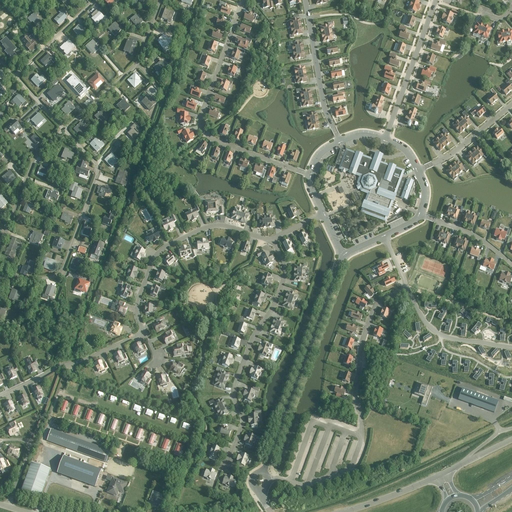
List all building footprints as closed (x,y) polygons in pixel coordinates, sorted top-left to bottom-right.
[(270,9),(273,9),(272,3),(269,3),(268,0),(263,0),(264,2),(263,3),(264,5),(262,5),(263,9),(265,8),(265,9),(270,8),(270,9)] [(410,7),(409,11),(415,13),(416,10),(418,11),(420,6),(418,6),(419,3),(413,1),(412,4),(411,4),(410,3),(409,7),(410,7)] [(226,8),(225,8),(226,4),(220,2),(219,6),(223,7),(221,13),(229,16),(231,10),(228,9),(229,8),(226,7),(226,8)] [(67,17),(63,13),(61,10),(58,12),(61,15),(55,20),(59,25),(67,17)] [(171,24),(172,19),(173,16),(174,17),(175,13),(165,10),(162,19),(168,21),(167,23),(171,24)] [(99,13),(97,11),(92,15),(94,17),(92,19),(97,24),(104,17),(99,13)] [(446,16),(444,15),(442,19),(444,20),(443,23),(449,25),(450,22),(451,22),(452,22),(453,19),(452,19),(452,18),(453,14),(457,16),(458,13),(452,11),(451,13),(451,14),(447,13),(446,16)] [(39,14),(37,12),(29,18),(36,26),(41,22),(36,17),(39,14)] [(244,19),(252,22),(254,18),(256,19),(257,16),(254,15),(253,16),(251,16),(252,15),(249,14),(249,15),(246,14),(244,19)] [(143,22),(141,19),(140,20),(136,15),(131,20),(137,27),(143,22)] [(415,20),(411,18),(412,16),(408,15),(407,18),(409,18),(406,25),(412,27),(413,25),(414,22),(415,20)] [(222,21),(218,20),(216,25),(225,28),(227,23),(224,21),(222,20),(222,21)] [(291,28),(301,27),(301,25),(301,23),(300,23),(300,20),(296,20),(294,20),(294,21),(290,21),(290,25),(290,27),(291,27),(291,28)] [(322,35),(332,33),(331,32),(332,32),(331,29),(330,27),(334,26),(333,22),(327,23),(328,27),(326,27),(326,26),(324,27),(320,28),(321,31),(321,33),(322,35)] [(117,35),(122,30),(115,23),(108,30),(115,36),(117,35)] [(479,39),(480,36),(484,27),(482,26),(480,25),(477,24),(476,28),(475,28),(475,30),(472,36),(479,39)] [(80,25),(73,31),(79,37),(85,31),(80,25)] [(251,29),(242,26),(240,31),(243,32),(243,33),(245,33),(246,33),(249,34),(251,29)] [(402,30),(399,37),(408,40),(410,35),(406,34),(407,33),(405,32),(405,31),(405,32),(406,28),(400,26),(399,30),(402,30)] [(301,27),(291,28),(291,30),(291,32),(292,32),(292,35),(289,36),(290,39),(294,38),(294,35),(296,35),(298,35),(302,34),(302,31),(302,28),(301,28),(301,27)] [(484,27),(480,36),(482,37),(484,38),(484,37),(487,38),(489,35),(490,33),(489,33),(491,29),(487,28),(488,28),(485,27),(484,27)] [(437,33),(436,36),(442,38),(445,31),(439,28),(438,31),(437,33)] [(217,33),(214,32),(212,37),(220,40),(222,35),(219,34),(220,33),(217,32),(217,33)] [(505,42),(507,42),(505,32),(503,32),(501,32),(501,33),(498,33),(498,37),(498,39),(499,39),(499,42),(497,42),(497,45),(500,45),(500,43),(503,43),(505,42)] [(332,33),(322,35),(322,37),(322,39),(323,42),(327,42),(329,41),(332,41),(332,43),(335,43),(335,40),(333,40),(332,37),(333,37),(332,35),(332,33)] [(33,34),(24,42),(32,51),(39,44),(35,39),(36,38),(33,34)] [(175,45),(170,39),(168,40),(164,35),(159,40),(164,46),(162,47),(165,52),(175,45)] [(95,46),(99,42),(93,36),(91,38),(93,41),(87,46),(94,54),(99,50),(95,46)] [(16,49),(6,38),(1,42),(3,45),(5,44),(9,48),(8,50),(5,52),(9,56),(10,58),(12,59),(14,57),(16,55),(14,53),(13,53),(12,52),(13,51),(16,49)] [(237,38),(235,43),(239,44),(239,45),(238,46),(244,49),(245,46),(246,42),(250,43),(252,40),(246,38),(245,41),(237,38)] [(133,42),(128,40),(124,51),(129,53),(129,54),(132,55),(137,41),(134,40),(133,42)] [(65,44),(61,49),(63,52),(64,52),(66,54),(69,51),(71,52),(76,48),(69,41),(65,44)] [(433,44),(431,49),(440,52),(442,45),(445,46),(446,43),(440,41),(439,44),(439,45),(437,44),(436,45),(433,44)] [(296,45),(293,45),(292,42),(289,43),(289,46),(292,45),(293,49),(292,49),(293,51),(293,52),(303,51),(303,49),(303,47),(302,47),(302,44),(298,44),(296,44),(296,45)] [(396,52),(403,54),(404,52),(404,49),(405,47),(401,45),(402,43),(398,42),(397,45),(399,45),(396,52)] [(211,43),(208,50),(214,53),(217,45),(211,43)] [(240,53),(244,55),(245,52),(239,50),(238,52),(234,51),(231,59),(237,61),(240,53)] [(303,51),(293,52),(294,54),(293,54),(294,56),(295,60),(298,59),(301,59),(304,58),(304,55),(304,52),(303,52),(303,51)] [(211,60),(206,58),(207,55),(202,53),(200,61),(203,62),(202,65),(208,67),(211,60)] [(389,64),(398,67),(400,62),(397,61),(397,60),(395,59),(395,58),(395,59),(396,55),(391,53),(389,56),(392,57),(389,64)] [(43,63),(42,64),(46,67),(51,61),(53,64),(55,62),(48,54),(41,61),(43,63)] [(427,60),(426,63),(432,65),(435,58),(429,55),(428,58),(427,60)] [(154,68),(157,72),(159,71),(162,74),(168,69),(162,62),(154,68)] [(239,70),(240,68),(237,66),(236,69),(230,67),(228,75),(234,77),(237,69),(239,70)] [(296,76),(306,75),(305,73),(306,73),(305,71),(304,67),(300,68),(298,68),(298,69),(294,69),(295,73),(295,75),(296,76)] [(387,71),(384,78),(393,81),(395,76),(392,74),(390,73),(390,72),(392,69),(386,67),(384,70),(387,71)] [(421,76),(430,79),(432,72),(435,73),(436,70),(430,68),(429,71),(429,72),(427,71),(426,72),(423,71),(421,76)] [(206,75),(202,74),(203,71),(198,69),(197,72),(200,73),(197,81),(203,83),(206,75)] [(103,84),(104,82),(98,74),(88,83),(93,88),(101,82),(103,84)] [(136,74),(128,81),(135,89),(142,82),(136,74)] [(38,88),(46,80),(42,75),(40,78),(37,75),(31,81),(38,88)] [(306,75),(296,76),(296,78),(296,80),(294,80),(295,84),(297,83),(297,84),(301,83),(303,83),(307,82),(306,78),(307,78),(306,76),(306,75)] [(511,90),(511,89),(509,87),(511,85),(508,80),(505,82),(508,85),(502,90),(506,95),(508,94),(510,92),(511,90)] [(220,89),(226,91),(229,84),(232,85),(233,82),(229,81),(228,83),(223,81),(220,89)] [(343,84),(337,85),(337,81),(334,82),(334,85),(333,85),(334,90),(338,90),(340,90),(340,89),(344,89),(343,84)] [(416,89),(425,93),(427,86),(430,87),(431,83),(425,81),(424,84),(424,85),(422,84),(421,85),(418,84),(416,89)] [(78,82),(73,87),(81,96),(79,98),(82,101),(89,95),(78,82)] [(391,87),(386,86),(387,83),(384,82),(383,85),(382,85),(381,87),(383,88),(382,93),(388,95),(389,92),(390,90),(391,87)] [(196,91),(194,90),(195,87),(191,85),(190,89),(193,90),(191,95),(199,98),(201,93),(198,92),(199,91),(196,90),(196,91)] [(54,89),(48,95),(54,102),(62,95),(63,93),(57,87),(54,89)] [(312,100),(311,97),(311,96),(311,94),(310,91),(306,92),(306,91),(304,92),(303,92),(302,89),(296,90),(297,94),(300,93),(301,96),(301,98),(302,101),(302,103),(300,104),(301,107),(303,107),(307,106),(307,107),(309,106),(313,105),(312,102),(312,100)] [(343,101),(343,97),(344,96),(344,92),(337,93),(338,97),(333,98),(333,103),(337,102),(340,102),(340,101),(343,101)] [(11,103),(13,105),(16,103),(20,107),(23,104),(25,107),(28,104),(26,102),(19,95),(11,103)] [(493,95),(487,100),(491,105),(493,103),(494,103),(495,102),(498,100),(493,95)] [(150,96),(142,103),(149,110),(156,104),(150,96)] [(220,103),(224,104),(225,100),(216,96),(214,101),(218,102),(217,103),(220,104),(220,103)] [(412,101),(411,103),(418,106),(420,98),(414,96),(413,98),(412,101)] [(380,108),(381,105),(382,105),(383,103),(382,103),(383,99),(379,98),(375,107),(380,108)] [(116,106),(121,111),(122,110),(125,112),(130,107),(124,100),(116,106)] [(186,108),(195,111),(197,105),(194,104),(194,103),(192,102),(191,103),(190,103),(190,101),(187,100),(186,102),(188,103),(186,108)] [(70,104),(62,111),(67,116),(74,109),(70,104)] [(375,107),(373,106),(371,110),(375,112),(374,112),(375,113),(376,114),(377,113),(378,113),(381,114),(383,109),(380,108),(375,107)] [(476,114),(479,118),(481,116),(483,115),(483,114),(485,113),(481,108),(475,113),(473,110),(470,114),(473,117),(476,114)] [(103,114),(104,113),(102,110),(96,116),(103,124),(108,119),(103,114)] [(184,110),(177,110),(177,113),(181,113),(181,118),(179,117),(179,121),(181,121),(181,125),(182,125),(182,126),(183,126),(185,126),(186,126),(186,125),(187,125),(187,122),(190,122),(190,117),(188,117),(188,114),(183,114),(183,113),(184,113),(184,110)] [(209,116),(217,119),(219,113),(216,112),(216,111),(214,111),(211,110),(209,116)] [(413,121),(413,120),(417,111),(412,110),(410,113),(409,115),(410,115),(408,119),(413,121)] [(318,123),(317,120),(318,120),(317,117),(316,114),(313,115),(312,114),(310,115),(309,115),(309,112),(302,113),(303,117),(307,116),(307,119),(307,121),(308,125),(308,127),(306,127),(307,130),(309,130),(313,130),(315,129),(319,128),(318,125),(319,125),(318,123)] [(459,121),(465,129),(467,128),(469,127),(468,127),(471,124),(469,121),(467,120),(466,119),(469,117),(465,112),(462,114),(464,117),(462,119),(460,120),(459,121)] [(39,114),(31,121),(37,127),(44,120),(39,114)] [(408,119),(406,118),(404,123),(408,124),(407,124),(408,126),(409,126),(411,125),(414,126),(416,121),(413,120),(413,121),(408,119)] [(20,127),(15,121),(7,127),(10,130),(11,131),(13,133),(14,133),(15,135),(22,129),(20,127)] [(464,130),(465,129),(459,121),(458,122),(456,124),(455,122),(452,124),(454,126),(453,126),(456,129),(457,131),(460,134),(462,132),(463,132),(464,130)] [(82,127),(83,126),(81,123),(75,129),(82,136),(87,132),(82,127)] [(127,134),(135,142),(141,136),(139,134),(142,131),(141,130),(139,128),(135,124),(130,129),(131,128),(132,129),(127,134)] [(220,134),(225,136),(226,133),(227,134),(228,131),(227,131),(228,128),(223,126),(220,134)] [(186,140),(187,143),(193,141),(192,138),(194,137),(192,133),(190,134),(189,131),(184,133),(184,132),(183,129),(177,132),(179,135),(182,133),(184,137),(183,138),(184,141),(186,140)] [(439,139),(446,146),(447,145),(447,146),(449,144),(448,144),(451,142),(449,139),(449,138),(447,137),(446,136),(449,134),(445,129),(442,131),(444,134),(442,136),(440,137),(440,138),(439,139)] [(495,132),(493,134),(497,139),(503,134),(499,129),(497,131),(495,132)] [(236,134),(235,136),(236,136),(234,140),(239,142),(243,132),(238,130),(237,134),(236,134)] [(35,135),(31,138),(37,144),(40,141),(35,135)] [(257,139),(249,137),(247,143),(255,146),(257,139)] [(444,147),(446,146),(439,139),(438,140),(438,139),(436,141),(435,140),(432,142),(434,143),(433,143),(436,146),(436,147),(437,148),(440,151),(443,149),(444,148),(444,147)] [(101,142),(100,144),(96,140),(90,145),(97,152),(104,145),(101,142)] [(201,152),(200,154),(203,156),(204,153),(203,152),(204,150),(205,151),(206,149),(205,148),(207,146),(202,142),(197,150),(201,152)] [(265,142),(262,149),(270,151),(272,145),(265,142)] [(285,148),(281,146),(279,150),(279,149),(278,152),(279,152),(277,155),(282,157),(285,148)] [(215,158),(215,160),(218,161),(219,158),(217,158),(218,156),(219,154),(218,153),(219,150),(214,148),(211,157),(215,158)] [(471,152),(478,160),(479,159),(481,158),(483,156),(486,159),(488,156),(484,151),(482,153),(481,152),(480,151),(477,148),(474,150),(472,151),(473,151),(471,152)] [(68,152),(68,150),(65,149),(62,156),(72,160),(74,154),(68,152)] [(389,166),(384,164),(385,161),(371,155),(370,159),(362,156),(362,155),(357,153),(356,154),(346,150),(346,152),(340,150),(335,164),(340,166),(339,169),(342,170),(341,172),(345,173),(346,172),(349,173),(349,174),(355,176),(355,175),(363,178),(361,183),(361,185),(359,186),(360,189),(363,188),(363,189),(369,191),(365,202),(364,202),(362,208),(363,208),(361,213),(385,221),(387,217),(388,218),(390,212),(389,211),(393,201),(394,201),(396,196),(400,198),(402,198),(401,199),(406,201),(406,200),(408,201),(414,183),(413,183),(413,182),(408,180),(408,181),(406,180),(401,179),(404,171),(395,168),(395,167),(390,165),(389,166)] [(299,154),(294,152),(292,155),(291,157),(292,157),(290,160),(296,162),(299,154)] [(477,161),(478,160),(471,152),(470,153),(468,155),(466,157),(468,160),(470,162),(472,165),(474,166),(476,164),(475,163),(477,161)] [(228,163),(227,165),(230,166),(231,163),(230,162),(230,160),(231,161),(232,158),(231,158),(232,155),(227,153),(224,161),(228,163)] [(105,161),(112,168),(119,161),(116,158),(113,154),(111,155),(105,161)] [(246,169),(245,173),(248,174),(250,168),(247,167),(249,163),(241,160),(239,166),(246,169)] [(76,173),(88,177),(90,171),(85,169),(87,165),(80,162),(76,173)] [(452,167),(458,174),(460,173),(462,172),(461,172),(464,170),(466,173),(469,170),(465,165),(462,167),(461,167),(462,166),(460,165),(458,162),(455,164),(453,165),(453,166),(452,167)] [(255,170),(254,172),(262,174),(260,178),(263,179),(265,173),(263,172),(264,168),(256,165),(256,167),(255,167),(254,167),(253,169),(254,170),(255,170)] [(41,166),(38,173),(46,176),(49,169),(41,166)] [(457,175),(458,174),(452,167),(451,168),(450,167),(449,169),(446,171),(449,174),(450,176),(453,179),(454,180),(457,178),(456,177),(457,175)] [(270,169),(267,177),(272,179),(273,176),(274,176),(275,174),(274,174),(275,171),(270,169)] [(10,172),(2,178),(8,185),(16,179),(10,172)] [(119,181),(119,182),(125,184),(127,180),(128,180),(130,175),(126,174),(125,176),(122,175),(123,173),(120,172),(117,180),(119,181)] [(282,184),(282,183),(288,185),(291,176),(285,174),(284,177),(283,177),(282,179),(283,180),(283,181),(281,180),(279,183),(282,184)] [(73,192),(71,197),(79,200),(82,191),(76,189),(77,185),(72,183),(70,190),(73,192)] [(106,186),(105,188),(100,186),(97,194),(99,195),(98,197),(104,199),(106,193),(110,195),(112,189),(106,186)] [(46,199),(49,200),(50,198),(56,200),(57,196),(58,197),(59,193),(54,191),(53,193),(49,191),(46,199)] [(36,206),(33,205),(27,202),(23,212),(30,214),(32,209),(35,210),(36,206)] [(209,212),(209,214),(215,213),(215,211),(218,211),(220,211),(220,215),(224,215),(223,208),(220,208),(220,209),(218,209),(217,204),(213,205),(212,204),(211,204),(210,205),(206,205),(206,212),(209,212)] [(198,217),(197,213),(201,211),(198,205),(194,207),(196,210),(192,212),(191,211),(188,212),(189,214),(186,215),(188,221),(191,220),(192,222),(196,220),(195,218),(198,217)] [(294,212),(293,210),(296,209),(294,205),(291,206),(293,209),(287,211),(291,219),(296,217),(295,214),(296,214),(295,212),(294,212)] [(450,217),(453,209),(452,208),(450,207),(449,207),(448,207),(445,215),(447,216),(446,216),(449,217),(449,216),(450,217)] [(239,221),(242,212),(240,211),(241,211),(239,210),(239,209),(236,208),(235,209),(234,213),(233,215),(232,219),(235,220),(237,221),(239,221)] [(453,209),(450,217),(452,218),(454,219),(454,218),(456,219),(459,211),(457,210),(458,210),(455,209),(453,209)] [(467,214),(465,213),(466,211),(464,210),(462,215),(464,215),(462,221),(464,222),(464,223),(466,223),(468,223),(471,215),(469,215),(470,214),(467,213),(467,214)] [(242,212),(239,221),(240,222),(242,223),(245,224),(247,220),(248,218),(249,214),(246,213),(244,212),(242,212)] [(68,216),(68,215),(64,213),(61,220),(71,223),(73,218),(68,216)] [(114,217),(109,215),(107,214),(103,224),(110,227),(114,217)] [(268,228),(267,218),(265,218),(263,218),(260,218),(260,215),(256,215),(257,221),(260,221),(260,222),(259,222),(260,225),(260,224),(260,228),(264,228),(266,228),(268,228)] [(471,215),(468,223),(469,224),(469,225),(472,225),(474,225),(477,217),(475,217),(475,216),(473,215),(472,216),(471,215)] [(175,227),(173,223),(173,222),(174,223),(176,221),(174,216),(171,217),(173,220),(171,221),(169,218),(161,221),(163,225),(162,225),(165,231),(168,230),(169,232),(173,230),(172,228),(175,227)] [(267,218),(268,228),(269,228),(271,228),(275,227),(275,223),(275,221),(274,221),(274,217),(271,217),(268,217),(268,218),(267,218)] [(482,221),(480,227),(488,230),(490,224),(482,221)] [(83,231),(85,231),(83,235),(89,237),(91,229),(87,228),(88,226),(85,225),(83,231)] [(160,237),(157,233),(158,233),(161,232),(158,226),(155,228),(157,231),(156,232),(154,229),(146,233),(148,236),(147,237),(148,238),(147,239),(148,242),(149,241),(150,243),(153,241),(154,243),(158,241),(157,239),(160,237)] [(507,232),(506,234),(503,233),(504,231),(500,230),(500,232),(496,230),(494,237),(497,238),(496,240),(501,241),(501,239),(504,240),(506,236),(508,237),(510,233),(507,232)] [(40,241),(42,241),(44,236),(34,232),(30,243),(38,246),(40,241)] [(441,242),(444,234),(443,233),(441,232),(440,232),(439,232),(436,240),(437,241),(440,242),(440,241),(441,242)] [(304,234),(299,236),(303,244),(304,244),(305,245),(307,244),(307,242),(308,242),(307,239),(308,239),(307,236),(306,237),(304,234)] [(444,234),(441,242),(443,243),(445,244),(445,243),(447,244),(450,236),(448,235),(446,234),(444,234)] [(56,238),(53,247),(61,250),(65,242),(56,238)] [(224,247),(223,248),(226,250),(227,248),(231,250),(230,253),(233,255),(235,249),(232,248),(231,248),(233,243),(230,242),(231,240),(226,238),(225,241),(223,240),(220,246),(224,247)] [(459,248),(462,240),(460,240),(461,239),(458,238),(458,239),(456,238),(453,246),(455,247),(455,248),(457,249),(457,248),(459,248)] [(20,246),(21,242),(13,239),(10,246),(9,251),(8,251),(6,255),(12,257),(14,253),(17,245),(20,246)] [(462,240),(459,248),(460,249),(460,250),(463,250),(465,250),(467,242),(466,242),(466,241),(463,240),(463,241),(462,240)] [(209,249),(208,242),(205,243),(205,241),(200,241),(200,243),(197,243),(198,250),(201,250),(202,251),(205,251),(205,249),(209,249)] [(288,241),(283,244),(287,252),(289,256),(294,253),(292,249),(291,246),(292,246),(291,244),(290,244),(288,241)] [(98,261),(98,259),(104,244),(96,242),(90,259),(95,260),(98,261)] [(248,250),(249,250),(250,248),(249,248),(250,244),(244,242),(241,251),(247,253),(248,250)] [(145,252),(140,249),(141,247),(137,245),(136,247),(135,247),(130,256),(140,261),(141,258),(143,259),(145,255),(143,254),(145,252)] [(192,254),(193,258),(196,257),(194,251),(191,252),(191,253),(189,248),(186,249),(186,247),(181,248),(182,250),(179,251),(181,258),(184,257),(185,258),(188,257),(188,256),(192,254)] [(481,257),(478,256),(480,252),(472,249),(470,255),(478,258),(477,261),(479,262),(481,257)] [(271,264),(273,263),(271,261),(273,260),(271,255),(269,256),(268,254),(264,256),(263,255),(264,255),(262,252),(257,254),(258,257),(262,256),(264,260),(262,260),(264,264),(265,263),(266,266),(268,265),(269,267),(272,265),(271,264)] [(175,258),(174,259),(171,256),(164,261),(169,266),(174,261),(176,263),(178,261),(175,258)] [(79,264),(81,264),(82,260),(76,258),(75,260),(73,259),(71,265),(72,265),(71,269),(76,271),(79,264)] [(47,259),(44,269),(53,272),(57,263),(47,259)] [(483,262),(482,264),(483,265),(484,265),(483,267),(486,268),(486,270),(493,272),(495,264),(493,263),(493,261),(489,260),(488,262),(485,261),(485,262),(484,262),(483,262)] [(26,277),(28,273),(32,274),(36,264),(31,262),(28,268),(24,266),(21,275),(26,277)] [(294,274),(304,274),(304,273),(305,273),(305,270),(305,267),(307,267),(307,264),(303,264),(303,267),(301,267),(301,266),(299,266),(299,267),(295,266),(295,270),(294,270),(294,272),(294,274)] [(383,266),(383,265),(380,266),(381,267),(377,268),(379,272),(378,273),(379,276),(385,274),(384,271),(388,269),(386,264),(383,266)] [(136,278),(138,273),(136,273),(137,270),(131,268),(130,271),(128,270),(127,274),(128,274),(127,278),(133,280),(134,277),(136,278)] [(162,281),(165,274),(166,275),(167,272),(164,271),(163,273),(159,271),(156,279),(162,281)] [(511,283),(510,282),(511,278),(509,277),(510,275),(505,273),(505,275),(502,274),(499,281),(503,282),(502,283),(506,285),(506,283),(510,284),(509,286),(511,287),(511,285),(511,283)] [(268,284),(270,285),(272,280),(270,279),(271,277),(265,274),(264,278),(262,277),(261,281),(262,281),(261,284),(267,287),(268,284)] [(387,280),(384,282),(386,287),(395,282),(393,278),(389,279),(387,280)] [(86,292),(89,284),(80,280),(76,288),(86,292)] [(128,296),(130,296),(131,292),(129,291),(130,288),(123,285),(120,292),(122,293),(120,296),(127,298),(128,296)] [(51,298),(53,294),(54,294),(56,288),(49,286),(45,296),(45,295),(45,296),(46,297),(45,298),(47,299),(48,296),(51,298)] [(157,296),(159,289),(153,286),(150,294),(157,296)] [(371,298),(375,295),(373,292),(373,291),(371,289),(371,290),(368,287),(365,290),(371,298)] [(13,290),(9,300),(18,303),(21,293),(13,290)] [(285,299),(295,302),(295,301),(296,301),(296,299),(297,296),(294,294),(292,293),(288,292),(287,295),(286,295),(286,297),(286,298),(285,299)] [(259,305),(261,305),(262,303),(264,303),(265,299),(263,298),(264,295),(260,294),(258,293),(257,296),(255,296),(254,299),(255,300),(254,303),(253,303),(252,306),(258,308),(259,305)] [(294,304),(295,302),(285,299),(285,301),(285,300),(284,303),(283,306),(287,307),(286,308),(289,308),(292,309),(293,306),(294,306),(294,304)] [(365,308),(367,304),(364,302),(362,301),(361,301),(358,299),(356,304),(361,306),(359,309),(362,311),(363,308),(365,308)] [(125,304),(119,302),(116,301),(115,304),(117,305),(115,308),(117,309),(116,311),(122,313),(121,314),(125,315),(127,308),(124,307),(125,304)] [(152,314),(152,306),(154,306),(154,303),(150,303),(150,306),(146,305),(145,314),(152,314)] [(440,314),(437,318),(441,320),(447,310),(443,308),(441,311),(443,313),(442,315),(440,314)] [(389,311),(383,309),(380,317),(387,319),(389,311)] [(463,309),(460,313),(462,315),(464,313),(466,315),(464,317),(468,320),(471,317),(463,309)] [(255,312),(249,310),(246,318),(253,320),(255,312)] [(352,313),(351,317),(360,321),(362,316),(358,315),(359,314),(356,313),(356,314),(352,313)] [(487,318),(485,322),(489,324),(490,322),(492,323),(491,325),(496,327),(498,323),(487,318)] [(273,326),(282,329),(282,327),(283,328),(283,325),(284,322),(281,321),(279,320),(275,319),(274,322),(273,324),(273,326)] [(238,320),(237,323),(240,324),(238,332),(244,334),(247,326),(243,325),(244,322),(243,322),(240,320),(238,320)] [(119,336),(122,328),(119,327),(120,324),(114,322),(113,326),(111,325),(110,329),(112,329),(111,332),(116,334),(116,335),(119,336)] [(165,328),(164,327),(166,327),(164,322),(162,323),(162,322),(158,324),(153,326),(157,333),(160,331),(160,330),(165,328)] [(478,323),(471,332),(474,334),(477,332),(475,330),(477,328),(479,329),(482,325),(478,323)] [(348,325),(346,330),(356,334),(357,329),(354,328),(354,327),(352,326),(351,327),(348,325)] [(281,330),(282,329),(273,326),(272,327),(271,329),(270,332),(274,334),(276,335),(279,336),(281,333),(282,331),(281,330)] [(376,328),(373,336),(380,338),(382,330),(376,328)] [(166,345),(169,343),(169,342),(174,340),(172,335),(172,334),(171,331),(165,333),(166,336),(163,338),(166,345)] [(405,331),(403,334),(408,339),(410,336),(411,338),(412,337),(405,331)] [(237,349),(240,341),(231,338),(228,345),(231,346),(237,349)] [(351,349),(354,342),(353,341),(352,341),(347,339),(345,347),(351,349)] [(135,349),(137,354),(140,353),(141,355),(144,353),(143,352),(147,351),(144,345),(141,346),(140,343),(133,346),(134,349),(135,349)] [(177,348),(173,348),(174,356),(181,355),(181,354),(183,354),(183,353),(188,353),(187,347),(183,347),(183,344),(176,345),(177,348)] [(268,350),(269,347),(271,348),(272,345),(268,344),(267,346),(263,345),(262,347),(260,347),(258,351),(260,352),(259,355),(265,357),(267,354),(268,354),(269,351),(268,350)] [(496,349),(491,355),(491,354),(494,357),(493,358),(499,352),(496,349)] [(429,356),(426,360),(430,363),(436,353),(432,351),(430,354),(432,355),(430,357),(429,356)] [(116,358),(118,363),(120,362),(121,364),(125,362),(124,361),(127,360),(125,354),(122,355),(120,352),(113,355),(115,359),(116,358)] [(231,360),(232,357),(226,355),(225,358),(223,357),(222,361),(223,361),(222,365),(228,367),(229,364),(231,365),(233,360),(231,360)] [(352,358),(346,356),(343,364),(350,366),(352,358)] [(28,371),(30,374),(37,371),(35,368),(38,366),(35,361),(32,362),(32,361),(28,363),(29,365),(27,366),(29,371),(28,371)] [(108,369),(107,368),(105,363),(102,364),(101,361),(94,364),(95,368),(96,367),(99,372),(101,371),(102,373),(105,371),(105,370),(108,369)] [(173,371),(178,374),(180,372),(181,373),(183,370),(182,369),(184,366),(179,363),(177,365),(174,363),(170,370),(173,372),(173,371)] [(260,373),(261,370),(262,370),(263,368),(260,366),(259,369),(255,367),(254,370),(252,369),(250,374),(252,375),(251,377),(257,380),(258,376),(260,377),(261,374),(260,373)] [(226,384),(226,382),(227,381),(228,379),(229,375),(225,374),(223,373),(222,373),(223,370),(217,368),(216,371),(219,372),(218,375),(217,377),(218,377),(217,380),(216,380),(216,382),(214,382),(213,385),(215,385),(214,386),(218,387),(220,388),(224,389),(225,386),(226,384)] [(8,377),(10,380),(17,377),(15,372),(18,371),(16,369),(13,370),(12,369),(7,371),(9,376),(8,377)] [(476,374),(472,378),(476,381),(483,372),(480,369),(477,372),(479,374),(477,376),(476,374)] [(148,386),(151,380),(148,379),(150,376),(143,372),(142,375),(140,380),(142,381),(141,383),(144,385),(145,384),(148,386)] [(342,381),(348,383),(351,375),(345,373),(342,381)] [(159,381),(160,386),(163,385),(163,387),(167,386),(166,385),(170,384),(168,378),(165,379),(164,375),(157,377),(158,381),(159,381)] [(417,389),(416,390),(419,390),(418,395),(424,397),(422,404),(421,404),(426,406),(430,393),(429,392),(430,388),(432,389),(432,388),(418,383),(419,384),(417,389)] [(41,391),(39,387),(32,390),(34,393),(35,393),(37,398),(43,395),(41,391)] [(253,390),(252,391),(248,389),(247,392),(245,392),(243,396),(245,397),(244,400),(251,402),(252,398),(253,399),(255,396),(253,395),(255,391),(258,392),(259,389),(254,387),(252,390),(253,390)] [(336,387),(334,392),(341,395),(337,394),(336,397),(342,399),(343,396),(342,396),(342,395),(344,396),(346,391),(342,390),(342,389),(340,388),(340,389),(336,387)] [(462,389),(458,400),(494,413),(498,402),(462,389)] [(25,395),(18,398),(20,401),(21,401),(23,406),(29,403),(27,399),(28,399),(25,395)] [(226,408),(226,406),(225,405),(224,403),(222,400),(219,401),(217,402),(216,403),(215,400),(209,403),(210,406),(214,404),(215,407),(216,409),(217,412),(218,414),(216,415),(218,418),(219,417),(220,417),(223,416),(225,415),(229,413),(227,410),(227,408),(226,408)] [(4,405),(6,408),(6,407),(9,413),(15,410),(13,406),(11,401),(4,405)] [(255,414),(255,415),(250,415),(251,418),(248,418),(249,423),(251,423),(251,426),(258,426),(257,422),(259,422),(259,418),(257,418),(257,414),(261,414),(261,411),(254,411),(255,414)] [(15,422),(9,425),(10,428),(7,429),(10,436),(13,435),(13,434),(18,431),(17,429),(19,428),(17,425),(16,425),(15,422)] [(225,429),(223,429),(224,427),(221,426),(220,429),(222,429),(220,434),(229,437),(231,431),(228,430),(228,429),(226,428),(225,429)] [(47,441),(106,463),(110,451),(51,430),(47,441)] [(245,445),(251,447),(253,443),(254,444),(255,441),(254,440),(255,437),(249,435),(248,437),(246,437),(244,441),(246,442),(245,445)] [(14,448),(10,446),(8,454),(11,455),(11,454),(17,456),(19,450),(14,449),(14,448)] [(214,458),(216,459),(217,456),(219,457),(220,452),(218,451),(219,449),(213,446),(212,450),(210,449),(209,453),(211,453),(210,456),(211,457),(211,458),(214,459),(214,458)] [(241,457),(239,456),(237,461),(239,461),(238,464),(244,466),(246,463),(247,464),(248,460),(247,460),(248,456),(242,454),(241,457)] [(64,457),(57,474),(95,487),(101,470),(64,457)] [(8,463),(5,464),(3,459),(0,460),(0,469),(1,471),(6,468),(6,469),(10,467),(8,463)] [(40,499),(50,470),(32,463),(21,492),(40,499)] [(211,480),(214,481),(216,474),(214,473),(214,471),(210,470),(209,472),(206,471),(204,477),(207,478),(207,480),(210,481),(211,480)] [(226,485),(226,487),(229,488),(229,486),(233,488),(235,481),(232,480),(233,478),(229,477),(228,479),(225,478),(223,484),(226,485)] [(110,488),(108,492),(116,495),(118,490),(120,491),(120,492),(123,493),(127,484),(112,478),(109,487),(110,488)] [(167,498),(162,496),(159,495),(159,494),(153,492),(152,494),(150,500),(149,500),(149,501),(148,504),(158,508),(160,502),(165,504),(167,498)]
